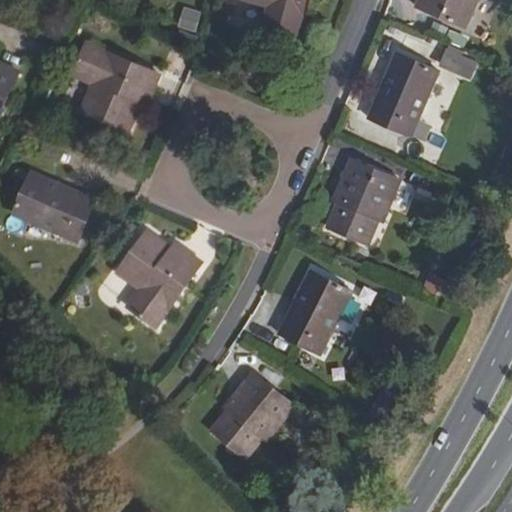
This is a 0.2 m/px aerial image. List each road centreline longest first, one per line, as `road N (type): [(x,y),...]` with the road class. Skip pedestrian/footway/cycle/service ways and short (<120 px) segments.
road 1 (residential): [(308,142),(202,95),(160,183),(268,232)]
road 2 (primary): [(511,335),(413,511)]
road 3 (residential): [(268,232),(228,313),(185,375)]
road 4 (residential): [(308,142),(364,0)]
